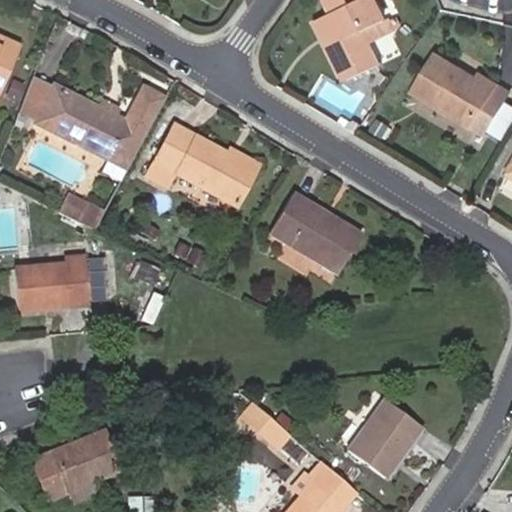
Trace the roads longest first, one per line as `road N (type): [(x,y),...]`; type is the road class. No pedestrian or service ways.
road 1 (residential): [(511,256),(223,73)]
road 2 (residential): [(223,73),(81,0)]
road 3 (residential): [(437,511),(474,460),(511,374)]
